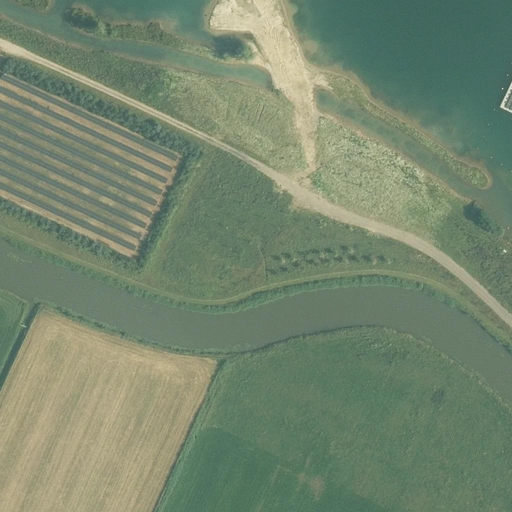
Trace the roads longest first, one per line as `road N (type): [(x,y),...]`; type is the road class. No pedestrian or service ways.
road 1 (track): [(511,322),(413,240),(330,208),(235,153),(0,42)]
road 2 (track): [(287,52),(301,192)]
